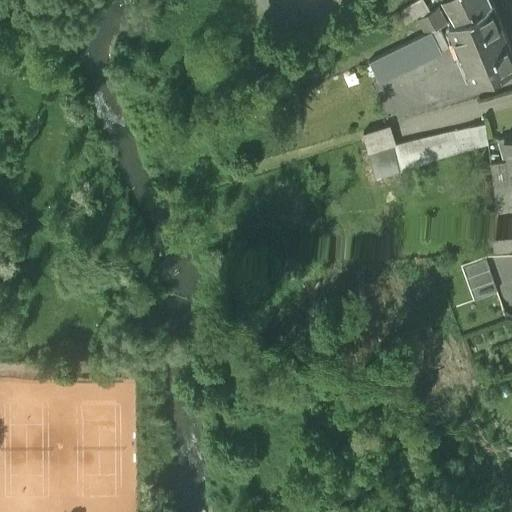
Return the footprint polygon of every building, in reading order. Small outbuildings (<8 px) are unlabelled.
[(467,14),(435,34),(439,42),(472,22),(467,14)] [(487,48),(472,22),(439,42),(453,65),(487,48)] [(418,44),(394,58),(401,70),(424,56),(418,44)] [(453,65),(445,69),(450,82),(452,81),(465,114),(464,114),(470,128),(511,112),(511,107),(487,48),(453,65)] [(413,66),(421,81),(428,78),(442,71),(434,55),(413,66)] [(429,81),(438,97),(445,93),(436,77),(429,81)] [(377,129),(439,99),(438,97),(429,81),(428,78),(421,81),(366,107),(377,129)] [(464,175),(472,197),(484,193),(481,172),(464,175)] [(387,197),(363,204),(370,231),(472,197),(464,175),(450,179),(451,187),(391,210),(387,197)] [(508,213),(511,212),(511,183),(495,187),(497,199),(503,198),(506,213),(508,213)] [(511,241),(511,227),(508,213),(506,213),(500,215),(499,212),(486,216),(490,244),(511,241)] [(511,241),(490,244),(492,263),(511,260),(511,241)] [(511,276),(491,278),(492,289),(511,286),(511,276)] [(482,295),(459,303),(471,336),(494,328),(482,295)]
